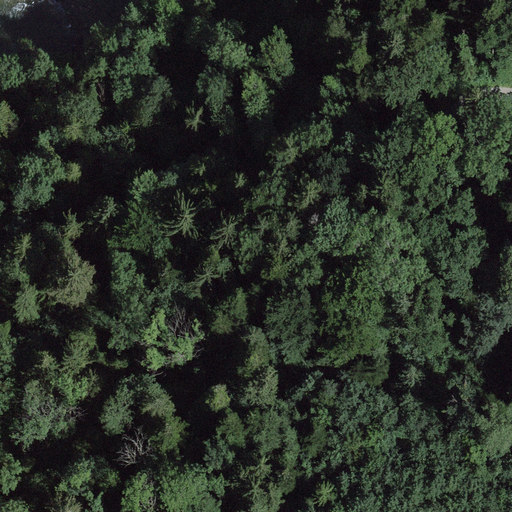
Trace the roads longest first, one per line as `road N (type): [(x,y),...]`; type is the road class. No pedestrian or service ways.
road 1 (track): [(0,242),(143,193),(211,155),(349,0)]
road 2 (track): [(511,94),(487,91),(460,101),(449,127),(511,193)]
